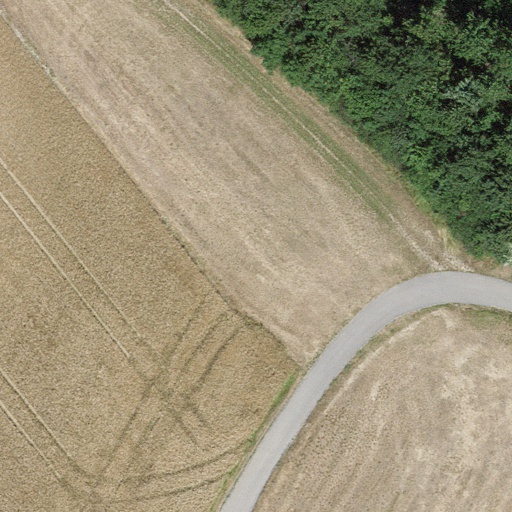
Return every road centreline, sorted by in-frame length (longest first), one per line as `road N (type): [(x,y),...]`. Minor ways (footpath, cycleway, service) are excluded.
road 1 (track): [(195,0),(394,177),(478,286)]
road 2 (track): [(478,286),(417,292),(385,306),(330,363),(235,511)]
